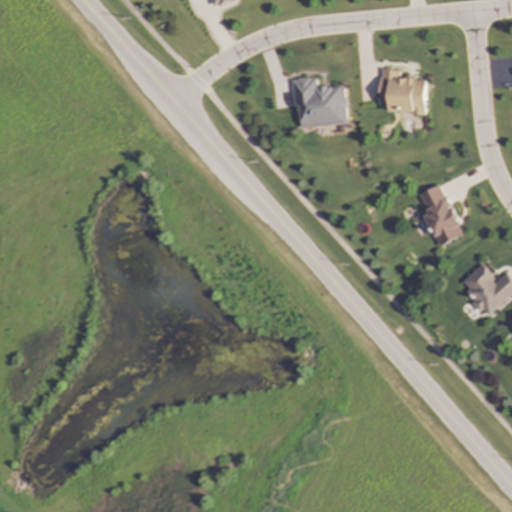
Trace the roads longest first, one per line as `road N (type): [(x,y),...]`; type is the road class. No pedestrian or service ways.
road 1 (tertiary): [(79,0),(511,488)]
road 2 (residential): [(511,8),(297,25),(213,61),(168,98)]
road 3 (residential): [(511,205),(493,185),(467,11)]
